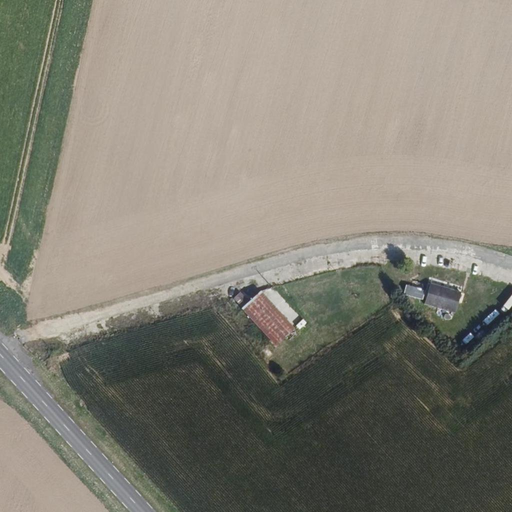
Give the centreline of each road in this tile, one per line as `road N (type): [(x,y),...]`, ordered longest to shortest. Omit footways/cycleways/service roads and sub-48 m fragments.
road 1 (unclassified): [(3,359),(43,331),(311,258),(381,246),(511,258)]
road 2 (primary): [(144,511),(3,359)]
